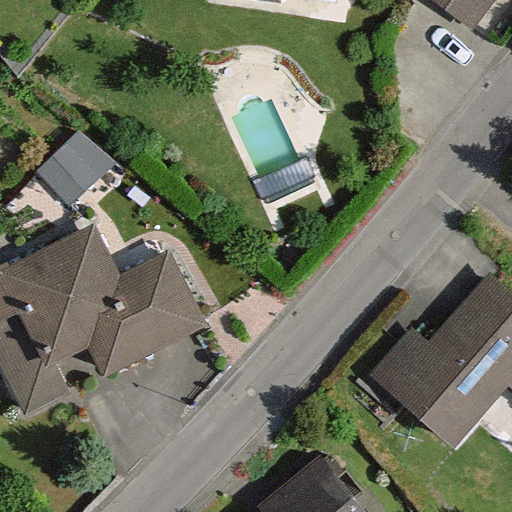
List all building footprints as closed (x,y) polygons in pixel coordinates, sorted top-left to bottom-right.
[(437,0),(474,27),(494,0),(437,0)] [(84,123),(45,165),(79,197),(119,154),(84,123)] [(93,218),(0,264),(0,370),(21,412),(203,320),(167,247),(120,271),(93,218)] [(408,324),(369,369),(455,445),(509,385),(511,387),(511,294),(487,272),(426,340),(408,324)] [(240,511),(366,511),(318,451),(240,511)]
